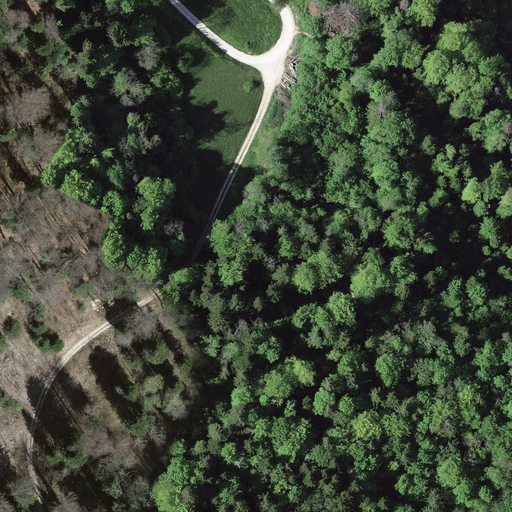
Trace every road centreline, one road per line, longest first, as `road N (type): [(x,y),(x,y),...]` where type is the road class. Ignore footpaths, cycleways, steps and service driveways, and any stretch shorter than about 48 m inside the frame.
road 1 (track): [(285,42),(189,264),(83,341),(51,379),(28,448),(40,511)]
road 2 (track): [(172,0),(241,55),(263,56),(285,42)]
